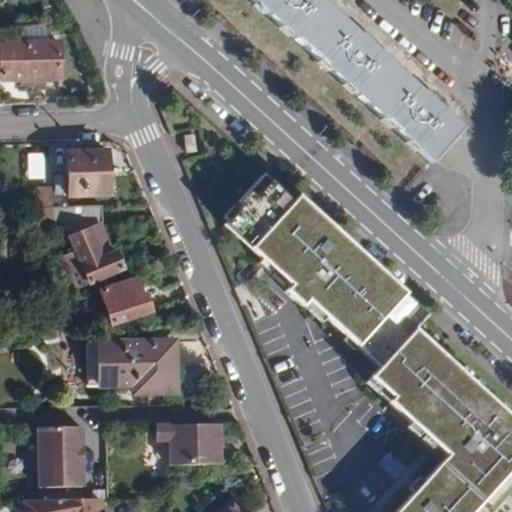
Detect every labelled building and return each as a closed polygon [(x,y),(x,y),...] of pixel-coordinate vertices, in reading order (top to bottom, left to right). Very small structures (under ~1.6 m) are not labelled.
[(250,0),(431,163),(462,129),(433,103),(368,45),(318,0),(250,0)] [(0,82),(58,82),(57,43),(0,44),(0,82)] [(196,149),(189,134),(183,137),(187,147),(185,147),(187,153),(196,149)] [(107,197),(107,153),(66,153),(67,198),(107,197)] [(292,205),(262,177),(237,204),(241,208),(223,228),(270,271),(289,288),(285,294),(301,309),(306,304),(341,335),(379,371),(370,381),(392,401),(388,406),(446,459),(398,511),(511,511),(511,414),(500,404),(496,408),(482,395),(486,391),(461,368),(457,373),(412,333),(426,317),(297,200),(292,205)] [(35,209),(51,208),(50,189),(35,189),(35,209)] [(100,226),(100,208),(51,208),(35,209),(36,228),(66,229),(68,239),(75,254),(87,283),(89,286),(122,270),(115,254),(111,256),(98,227),(100,226)] [(136,299),(130,283),(99,292),(110,327),(150,314),(144,296),(141,298),(136,299)] [(175,395),(173,342),(85,344),(86,389),(131,388),(132,396),(175,395)] [(169,465),(180,466),(218,466),(218,425),(155,426),(155,440),(169,440),(169,465)] [(81,487),(82,428),(37,428),(37,488),(81,487)] [(242,467),(252,467),(248,457),(239,455),(242,467)] [(100,511),(98,500),(63,501),(22,502),(23,511),(100,511)] [(243,511),(233,501),(220,511),(243,511)]
